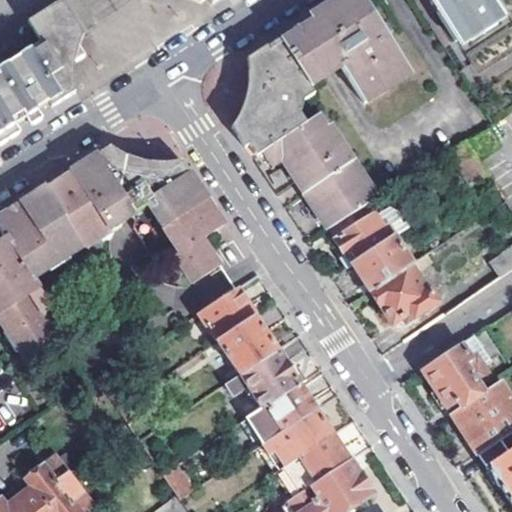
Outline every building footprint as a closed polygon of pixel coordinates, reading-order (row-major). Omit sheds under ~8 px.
[(0,134),(7,130),(42,108),(52,102),(54,107),(65,100),(76,92),(75,86),(75,72),(76,60),(79,47),(83,37),(87,30),(66,0),(60,0),(29,21),(0,38),(0,134)] [(248,147),(257,160),(267,153),(274,161),(281,160),(298,188),(302,194),(326,230),(328,229),(367,204),(374,199),(351,163),(328,128),(324,130),(317,118),(309,123),(304,113),(305,100),(314,95),(310,88),(341,69),(363,105),(387,90),(381,80),(405,66),(387,37),(391,30),(386,21),(378,22),(363,0),(340,0),(321,12),(310,19),(312,23),(282,43),(271,50),(268,46),(250,58),(251,66),(251,73),(251,84),(249,96),(244,111),(237,124),(233,129),(246,149),(248,147)] [(428,0),(429,1),(455,41),(465,35),(470,43),(494,27),(489,19),(502,11),(494,0),(428,0)] [(310,19),(268,46),(271,50),(282,43),(312,23),(310,19)] [(411,75),(405,66),(381,80),(387,90),(411,75)] [(321,116),(317,118),(324,130),(328,128),(321,116)] [(500,148),(486,128),(463,143),(477,163),(500,148)] [(448,153),(470,187),(486,177),(477,163),(463,143),(448,153)] [(0,319),(29,366),(61,345),(30,295),(38,288),(32,278),(83,245),(84,246),(110,230),(109,227),(147,203),(177,252),(173,254),(191,282),(217,266),(201,239),(225,224),(184,161),(172,163),(161,163),(150,163),(137,160),(126,156),(117,151),(111,146),(74,171),(75,173),(50,189),(49,186),(0,217),(0,220),(10,236),(0,241),(0,319)] [(248,147),(246,149),(255,162),(257,160),(248,147)] [(257,160),(255,162),(308,242),(326,230),(302,194),(298,188),(281,160),(274,161),(267,153),(257,160)] [(381,225),(367,204),(328,229),(344,255),(340,258),(346,269),(352,265),(390,240),(408,228),(400,213),(381,225)] [(369,291),(407,267),(390,240),(352,265),(369,291)] [(511,245),(487,262),(499,279),(511,270),(511,245)] [(411,264),(407,267),(369,291),(380,308),(382,307),(392,323),(401,317),(405,322),(437,303),(411,264)] [(235,288),(197,313),(215,342),(254,317),(235,288)] [(215,342),(238,376),(276,351),(254,317),(215,342)] [(473,336),(421,370),(435,392),(432,394),(441,409),(445,406),(447,409),(456,403),(460,409),(481,395),(478,388),(492,380),(482,363),(488,358),(473,336)] [(238,376),(222,385),(229,396),(241,388),(255,412),(298,385),(276,351),(238,376)] [(97,380),(115,407),(125,401),(105,371),(96,377),(97,380)] [(511,432),(511,403),(499,384),(481,395),(460,409),(451,415),(477,455),(500,440),(511,432)] [(255,412),(239,423),(256,448),(315,409),(298,385),(255,412)] [(256,448),(272,473),(281,468),(332,434),(315,409),(256,448)] [(350,455),(364,449),(354,423),(339,429),(350,455)] [(332,434),(281,468),(299,496),(350,462),(332,434)] [(485,467),(508,452),(500,440),(477,455),(485,467)] [(511,449),(508,452),(485,467),(511,507),(511,449)] [(18,496),(30,511),(35,511),(75,482),(55,456),(24,479),(30,487),(18,496)] [(299,496),(289,502),(295,511),(342,511),(370,493),(350,462),(299,496)] [(170,486),(179,499),(193,490),(185,478),(170,486)] [(88,511),(94,508),(75,482),(35,511),(88,511)] [(0,499),(0,511),(30,511),(18,496),(5,506),(0,499)]
